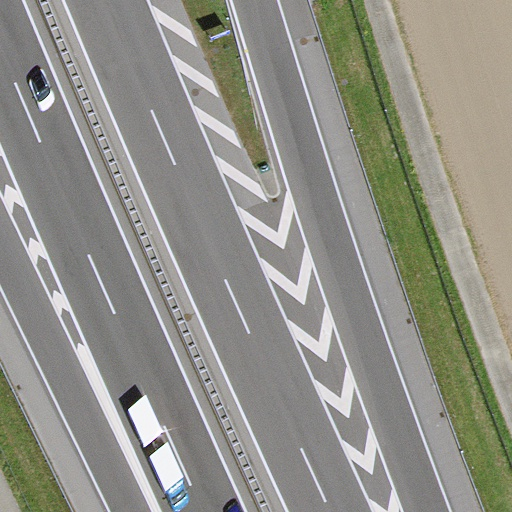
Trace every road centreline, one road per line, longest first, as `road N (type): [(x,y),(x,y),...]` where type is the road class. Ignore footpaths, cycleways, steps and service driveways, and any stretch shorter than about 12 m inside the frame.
road 1 (motorway): [(326,511),(97,0)]
road 2 (motorway): [(434,511),(259,0)]
road 3 (motorway): [(0,35),(210,511)]
road 4 (track): [(511,400),(373,0)]
road 5 (motorway): [(0,253),(127,511)]
